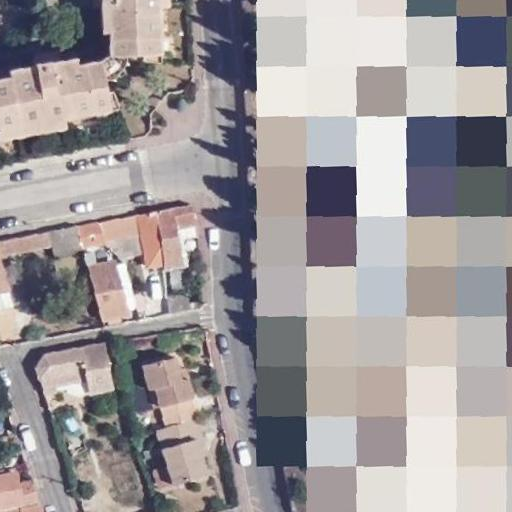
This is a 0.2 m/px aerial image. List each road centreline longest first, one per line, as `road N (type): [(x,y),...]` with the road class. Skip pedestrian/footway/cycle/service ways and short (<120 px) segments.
road 1 (residential): [(237,312),(5,353)]
road 2 (residential): [(0,194),(229,155)]
road 3 (tertiary): [(277,511),(237,312)]
road 4 (residential): [(54,511),(5,353)]
road 5 (tertiary): [(237,312),(229,155)]
road 6 (tertiary): [(229,155),(221,0)]
